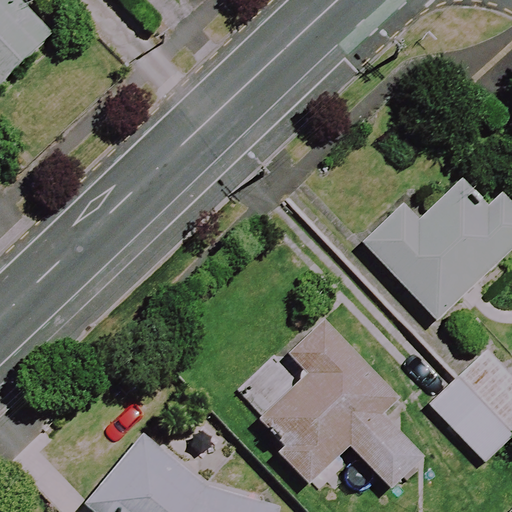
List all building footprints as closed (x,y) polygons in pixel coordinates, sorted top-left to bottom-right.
[(14,0),(0,0),(0,87),(52,39),(14,0)] [(184,16),(170,0),(138,0),(167,31),(184,16)] [(488,210),(463,184),(423,222),(407,206),(364,248),(438,325),(511,254),(511,210),(500,198),(488,210)] [(408,408),(324,325),(290,359),(307,376),(260,423),(285,448),(277,457),(312,491),(350,452),(393,495),(427,461),(390,425),(408,408)] [(511,381),(489,355),(431,406),(484,467),(511,443),(511,381)] [(285,511),(136,440),(92,511),(285,511)]
